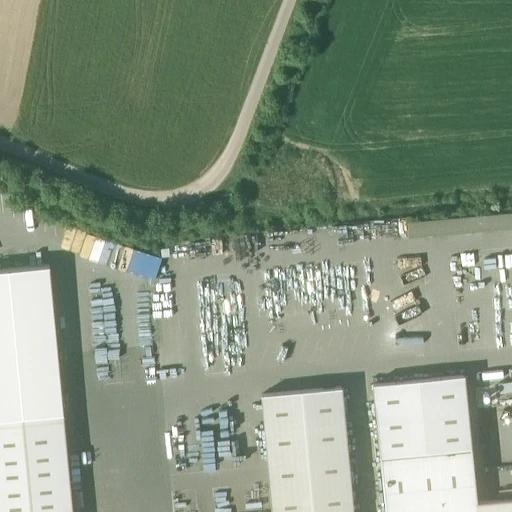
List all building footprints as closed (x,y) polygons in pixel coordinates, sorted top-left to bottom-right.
[(411,233),(511,226),(511,210),(410,217),(411,233)] [(49,264),(0,268),(0,419),(63,413),(49,264)] [(511,511),(511,496),(477,500),(471,444),(465,373),(373,381),(380,453),(385,511),(511,511)] [(353,511),(342,384),(261,392),(272,511),(353,511)] [(72,511),(63,413),(0,419),(0,511),(72,511)]
